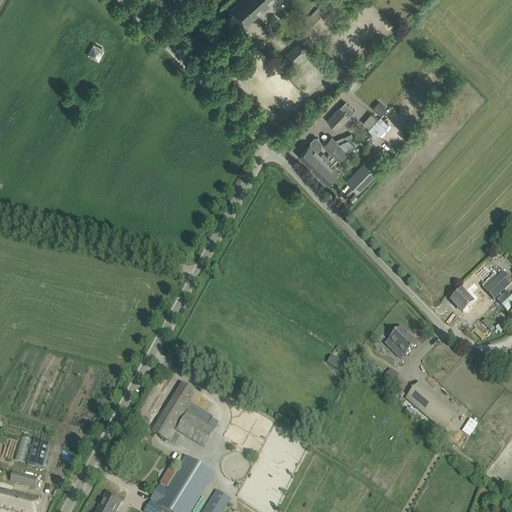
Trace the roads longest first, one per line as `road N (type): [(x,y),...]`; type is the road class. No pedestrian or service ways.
road 1 (unclassified): [(65,511),(265,147)]
road 2 (unclassified): [(503,327),(479,334),(448,329),(265,147)]
road 3 (track): [(199,271),(0,223)]
road 4 (unclassified): [(265,147),(124,0)]
